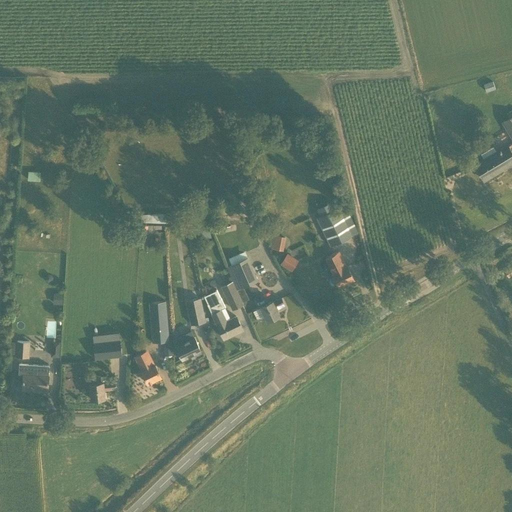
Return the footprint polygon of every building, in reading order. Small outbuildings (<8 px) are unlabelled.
[(492,81),(484,85),(487,92),(495,89),(492,81)] [(511,109),(506,113),(509,118),(503,122),(511,137),(511,109)] [(511,163),(511,152),(508,145),(475,165),(484,180),(485,180),(484,178),(500,169),(501,170),(511,163)] [(29,171),(29,180),(41,180),(42,171),(29,171)] [(344,204),(338,207),(336,208),(332,200),(316,208),(320,216),(317,217),(331,246),(352,236),(358,233),(344,204)] [(205,203),(205,216),(216,217),(216,203),(205,203)] [(131,213),(131,222),(141,222),(141,214),(131,213)] [(217,233),(232,230),(230,224),(216,227),(217,233)] [(161,225),(141,225),(141,233),(147,234),(148,228),(162,229),(161,225)] [(200,239),(211,236),(209,227),(197,230),(200,239)] [(283,251),(286,237),(273,234),(271,248),(283,251)] [(332,273),(333,273),(339,285),(339,286),(354,278),(347,266),(344,259),(341,261),(336,252),(325,257),(327,260),(333,273),(332,273)] [(292,271),(298,260),(287,253),(280,264),(292,271)] [(247,257),(227,267),(238,290),(258,281),(247,257)] [(511,262),(503,267),(508,277),(511,274),(511,262)] [(245,304),(243,302),(238,290),(233,281),(231,282),(221,287),(232,310),(245,304)] [(62,304),(63,293),(54,293),(53,304),(62,304)] [(200,298),(186,301),(191,324),(205,321),(200,298)] [(243,330),(236,316),(226,321),(220,309),(225,307),(221,298),(207,304),(212,314),(218,326),(224,339),(243,330)] [(260,307),(261,307),(253,311),(258,321),(265,317),(267,321),(280,315),(278,311),(286,307),(281,298),(273,301),(260,307)] [(153,342),(169,341),(165,301),(152,303),(152,311),(150,311),(153,342)] [(186,324),(170,329),(172,337),(189,331),(186,324)] [(173,339),(176,346),(182,359),(194,354),(195,356),(202,353),(195,337),(191,330),(173,339)] [(94,342),(95,359),(121,356),(121,354),(120,340),(94,342)] [(29,357),(30,341),(17,341),(17,342),(16,355),(16,356),(29,357)] [(61,356),(61,342),(53,342),(53,355),(61,356)] [(135,356),(141,371),(148,383),(161,377),(155,364),(154,364),(150,356),(148,357),(146,351),(135,356)] [(18,374),(23,374),(22,389),(48,391),(49,366),(19,364),(18,374)] [(103,382),(90,384),(91,400),(105,398),(104,390),(116,389),(115,382),(103,383),(103,382)]
